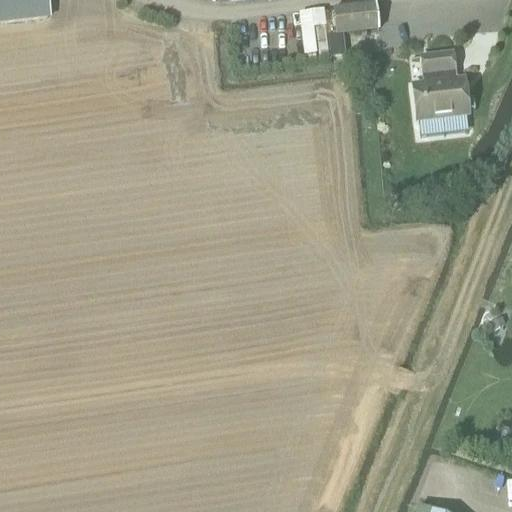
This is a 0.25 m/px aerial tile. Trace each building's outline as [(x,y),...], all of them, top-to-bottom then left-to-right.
[(48,0),(0,0),(0,26),(51,20),(48,0)] [(335,37),(380,32),(376,6),(333,10),(335,37)] [(328,61),(328,60),(325,29),(323,12),(299,14),(301,31),(304,62),(304,64),(328,61)] [(456,82),(454,60),(453,55),(421,59),(425,86),(413,88),(418,124),(469,117),(464,81),(456,82)] [(505,327),(502,320),(491,325),(494,332),(505,327)]
